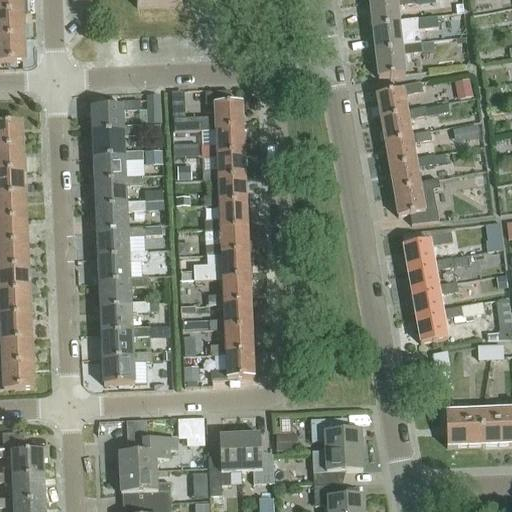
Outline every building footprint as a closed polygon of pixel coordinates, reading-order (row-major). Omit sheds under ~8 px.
[(0,0),(0,17),(23,16),(22,0),(0,0)] [(136,0),(137,11),(182,9),(181,0),(136,0)] [(370,7),(373,32),(400,29),(400,25),(398,9),(416,7),(415,0),(396,0),(397,0),(397,4),(370,7)] [(0,41),(24,40),(23,16),(0,17),(0,41)] [(400,29),(373,32),(376,57),(403,54),(402,50),(418,48),(415,23),(400,25),(400,29)] [(0,41),(0,65),(25,65),(24,40),(0,41)] [(434,46),(430,47),(418,48),(402,50),(403,54),(376,57),(378,81),(406,78),(403,58),(435,54),(434,46)] [(408,118),(407,114),(404,99),(422,95),(421,86),(401,90),(402,94),(376,98),(381,123),(408,118)] [(215,107),(231,107),(231,94),(206,95),(206,108),(215,108),(215,107)] [(91,111),(93,137),(124,135),(124,131),(123,115),(141,114),(141,104),(121,105),(122,110),(91,111)] [(147,127),(161,127),(160,106),(147,106),(147,127)] [(174,136),(216,134),(216,133),(244,131),(242,106),(231,107),(215,107),(215,108),(215,121),(174,122),(174,136)] [(437,110),(425,112),(427,120),(438,118),(437,110)] [(381,123),(385,147),(412,142),(412,138),(409,123),(427,120),(425,112),(425,111),(407,114),(408,118),(381,123)] [(0,152),(24,151),(23,126),(0,127),(0,152)] [(467,143),(479,141),(476,128),(465,130),(467,143)] [(149,130),(124,131),(124,135),(93,137),(94,162),(125,160),(125,156),(124,140),(142,139),(142,137),(149,137),(149,130)] [(202,160),(217,159),(217,158),(245,157),(244,131),(216,133),(216,134),(216,150),(202,151),(202,160)] [(385,147),(389,172),(417,167),(416,162),(413,147),(431,144),(429,135),(412,138),(412,142),(385,147)] [(0,176),(25,175),(24,151),(0,152),(0,176)] [(162,167),(161,154),(144,154),(145,168),(162,167)] [(143,155),(125,156),(125,160),(94,162),(95,187),(126,186),(126,181),(125,165),(143,164),(143,155)] [(203,185),(218,184),(218,183),(246,182),(245,157),(217,158),(217,159),(218,175),(203,176),(203,185)] [(389,172),(394,196),(421,191),(420,187),(417,171),(447,166),(446,157),(416,162),(417,167),(389,172)] [(177,170),(178,183),(191,183),(190,169),(177,170)] [(0,200),(26,199),(25,175),(0,176),(0,200)] [(144,180),(126,181),(126,186),(95,187),(96,212),(127,211),(127,206),(127,190),(144,190),(144,180)] [(205,210),(219,209),(219,208),(247,207),(246,182),(218,183),(218,184),(219,200),(204,200),(205,210)] [(438,183),(420,187),(421,191),(394,196),(398,221),(410,219),(412,229),(439,226),(433,193),(440,192),(438,183)] [(0,224),(27,223),(26,199),(0,200),(0,224)] [(176,201),(176,209),(189,209),(189,200),(176,201)] [(145,205),(127,206),(127,211),(96,212),(97,237),(129,236),(128,231),(128,215),(145,215),(145,205)] [(206,235),(220,234),(220,233),(248,231),(247,207),(219,208),(219,209),(220,225),(205,225),(206,235)] [(0,248),(28,247),(27,223),(0,224),(0,248)] [(146,230),(128,231),(129,236),(97,237),(98,263),(130,261),(129,256),(129,241),(146,240),(146,230)] [(207,258),(221,257),(221,256),(249,255),(248,231),(220,233),(220,234),(221,250),(206,250),(207,258)] [(435,270),(434,265),(431,250),(452,246),(451,237),(428,241),(429,245),(403,250),(408,276),(435,270)] [(503,253),(502,242),(486,244),(487,255),(503,253)] [(190,246),(179,246),(179,258),(190,258),(190,246)] [(0,272),(29,271),(28,247),(0,248),(0,272)] [(195,285),(222,284),(222,283),(250,281),(249,255),(221,256),(221,257),(222,269),(194,270),(195,285)] [(147,256),(129,256),(130,261),(98,263),(99,288),(131,286),(130,282),(130,266),(148,265),(147,256)] [(435,270),(408,276),(412,300),(439,295),(438,290),(436,274),(469,268),(467,260),(434,265),(435,270)] [(0,296),(30,295),(29,271),(0,272),(0,296)] [(194,284),(194,275),(181,276),(182,284),(194,284)] [(507,291),(506,279),(496,280),(498,292),(507,291)] [(148,281),(130,282),(131,286),(99,288),(100,313),(132,312),(132,307),(131,291),(149,290),(148,281)] [(209,309),(223,309),(223,307),(251,306),(250,281),(222,283),(222,284),(223,299),(209,300),(209,309)] [(439,295),(412,300),(417,325),(444,319),(443,314),(440,299),(486,290),(484,282),(438,290),(439,295)] [(0,320),(31,319),(30,295),(0,296),(0,313),(0,317),(0,320)] [(487,337),(487,345),(509,344),(511,340),(511,329),(509,302),(496,303),(499,334),(498,337),(487,337)] [(132,316),(150,315),(159,315),(159,305),(132,307),(132,312),(100,313),(101,338),(133,337),(133,332),(132,316)] [(210,334),(225,334),(224,332),(252,331),(251,306),(223,307),(223,309),(224,324),(210,325),(210,332),(210,334)] [(444,319),(417,325),(421,348),(448,343),(444,323),(454,321),(455,326),(473,323),(473,319),(485,317),(484,313),(491,312),(490,306),(443,314),(444,319)] [(0,316),(0,325),(1,325),(1,341),(1,344),(32,343),(31,319),(0,320),(0,317),(0,316)] [(210,324),(199,325),(199,333),(210,332),(210,325),(210,324)] [(150,331),(133,332),(133,337),(101,338),(103,363),(134,362),(134,357),(133,341),(151,341),(150,331)] [(211,360),(226,359),(226,358),(253,356),(252,331),(224,332),(225,334),(225,349),(211,350),(211,360)] [(0,341),(0,349),(2,349),(2,365),(2,368),(33,367),(32,343),(1,344),(1,341),(0,341)] [(491,365),(491,349),(478,350),(478,365),(491,365)] [(504,364),(504,361),(503,349),(491,349),(491,365),(504,364)] [(450,367),(447,355),(432,358),(435,370),(450,367)] [(152,356),(134,357),(134,362),(103,363),(104,389),(135,388),(134,367),(152,366),(152,356)] [(226,358),(226,359),(226,375),(212,375),(212,384),(234,383),(255,382),(253,356),(226,358)] [(2,368),(2,365),(0,365),(0,373),(3,373),(4,393),(34,392),(33,367),(2,368)] [(435,370),(437,382),(452,380),(450,367),(435,370)] [(199,370),(183,371),(184,385),(200,384),(199,370)] [(452,380),(437,382),(439,395),(454,392),(452,380)] [(483,432),(483,450),(511,448),(511,413),(482,415),(483,432)] [(446,416),(446,434),(447,451),(483,450),(483,432),(482,415),(446,416)] [(185,423),(186,442),(204,442),(203,422),(185,423)] [(325,456),(362,455),(361,434),(336,435),(336,423),(311,424),(312,445),(325,445),(325,456)] [(0,461),(12,461),(13,477),(13,482),(44,481),(43,454),(13,456),(13,451),(25,451),(24,436),(3,437),(4,452),(0,451),(0,461)] [(298,437),(276,438),(277,454),(298,453),(298,437)] [(260,438),(240,439),(242,476),(253,475),(253,488),(275,488),(274,463),(262,463),(260,438)] [(208,466),(210,490),(210,500),(222,499),(222,490),(231,489),(230,476),(242,476),(240,439),(219,440),(220,465),(208,466)] [(119,457),(120,477),(157,476),(156,464),(169,464),(169,451),(177,451),(176,442),(144,443),(144,456),(119,457)] [(314,489),(339,488),(338,476),(363,475),(362,455),(325,456),(312,457),(314,489)] [(157,487),(157,476),(120,477),(121,498),(146,497),(171,496),(170,486),(157,487)] [(0,486),(13,486),(14,502),(14,507),(46,506),(44,481),(13,482),(13,477),(0,477),(0,486)] [(339,488),(314,489),(315,510),(328,510),(328,511),(364,511),(364,499),(339,500),(339,488)] [(171,508),(171,496),(146,497),(146,509),(171,508)] [(257,511),(273,511),(273,500),(258,500),(257,511)] [(0,511),(14,511),(45,511),(46,506),(14,507),(14,502),(0,502),(0,511)]
